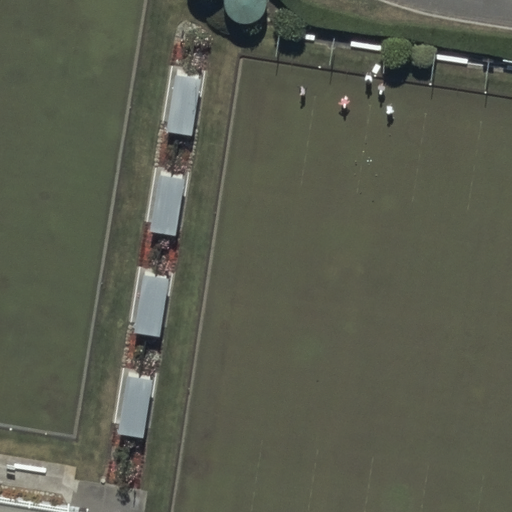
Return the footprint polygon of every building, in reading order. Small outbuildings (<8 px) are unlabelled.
[(206,74),(171,69),(164,123),(199,128),(206,74)] [(190,174),(154,168),(145,224),(182,230),(190,174)] [(172,273),(137,268),(130,323),(164,328),(172,273)] [(155,375),(121,370),(113,423),(147,428),(155,375)] [(98,511),(101,495),(0,478),(0,511),(98,511)]
